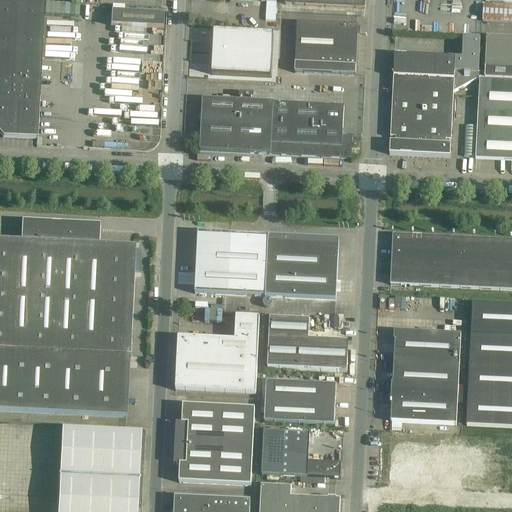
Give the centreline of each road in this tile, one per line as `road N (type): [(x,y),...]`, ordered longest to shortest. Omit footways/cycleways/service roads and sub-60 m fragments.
road 1 (unclassified): [(153,511),(170,167)]
road 2 (unclassified): [(355,511),(372,177)]
road 3 (unclassified): [(170,167),(372,177)]
road 4 (unclassified): [(372,177),(381,0)]
road 5 (unclassified): [(0,159),(170,167)]
road 6 (unclassified): [(170,167),(179,0)]
road 7 (unclassified): [(372,177),(511,185)]
